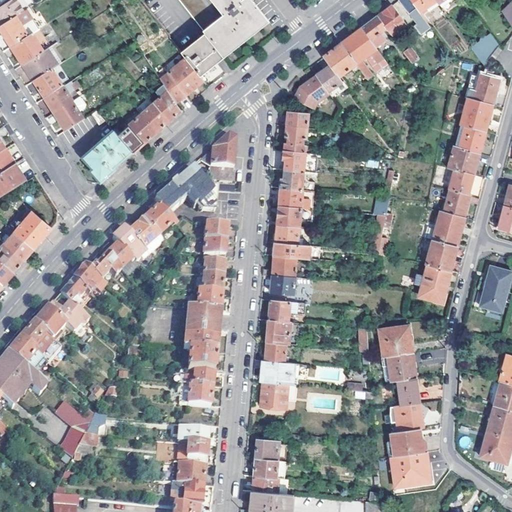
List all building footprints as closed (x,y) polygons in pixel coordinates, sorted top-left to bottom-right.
[(0,25),(0,26),(21,13),(12,0),(9,0),(0,6),(0,25)] [(12,0),(21,13),(25,10),(27,9),(21,0),(12,0)] [(212,0),(224,15),(203,31),(205,33),(222,54),(268,19),(253,0),(212,0)] [(431,27),(423,15),(410,0),(398,0),(417,24),(415,26),(422,34),(431,27)] [(410,0),(423,15),(439,4),(438,2),(436,0),(410,0)] [(511,0),(503,11),(511,23),(511,0)] [(402,19),(392,6),(388,9),(378,16),(387,28),(388,30),(402,19)] [(13,46),(35,31),(40,28),(34,18),(31,20),(25,10),(21,13),(0,26),(13,46)] [(387,28),(378,16),(373,20),(362,28),(371,41),(387,28)] [(271,23),(268,19),(222,54),(225,58),(271,23)] [(13,46),(24,63),(48,48),(51,46),(40,28),(35,31),(13,46)] [(383,62),(386,61),(371,41),(362,28),(358,32),(352,36),(342,45),(356,64),(373,87),(378,84),(362,62),(372,54),(379,63),(382,61),(383,62)] [(225,58),(222,54),(205,33),(182,52),(187,58),(201,76),(222,60),(225,58)] [(181,51),(168,35),(156,45),(160,50),(168,45),(176,55),(181,51)] [(492,35),(476,55),(484,67),(489,68),(492,64),(488,61),(499,45),(492,35)] [(326,57),(331,65),(340,77),(356,64),(342,45),(329,54),(326,57)] [(51,46),(48,48),(59,65),(60,64),(62,63),(51,46)] [(152,47),(144,53),(159,77),(167,70),(158,59),(160,57),(152,47)] [(35,80),(52,69),(59,65),(48,48),(24,63),(35,80)] [(411,48),(405,52),(413,62),(418,58),(411,48)] [(186,95),(204,79),(201,76),(187,58),(169,73),(161,79),(164,84),(176,102),(186,95)] [(52,69),(62,83),(69,78),(60,64),(59,65),(52,69)] [(319,75),(317,76),(329,93),(343,82),(340,77),(331,65),(325,70),(323,69),(319,73),(319,75)] [(35,80),(45,97),(63,86),(62,83),(52,69),(35,80)] [(481,75),(474,100),(493,105),(500,80),(481,75)] [(329,93),(317,76),(306,84),(303,88),(300,93),(298,96),(296,100),(314,109),(318,101),(329,93)] [(63,86),(45,97),(55,112),(73,100),(78,97),(75,93),(72,96),(70,94),(75,90),(69,82),(63,86)] [(176,102),(164,84),(158,90),(163,96),(154,103),(170,121),(177,115),(182,111),(176,102)] [(73,100),(80,111),(86,107),(79,96),(78,97),(73,100)] [(468,98),(461,125),(465,126),(486,132),(493,105),(474,100),(468,98)] [(66,130),(85,118),(80,111),(73,100),(55,112),(66,130)] [(154,103),(142,114),(157,132),(163,127),(170,121),(154,103)] [(97,110),(92,113),(99,124),(106,120),(97,110)] [(288,111),(287,126),(307,128),(309,113),(288,111)] [(130,125),(145,143),(151,138),(157,132),(142,114),(130,125)] [(130,125),(119,135),(134,153),(142,145),(145,143),(130,125)] [(306,138),(307,128),(287,126),(285,144),(285,150),(302,152),(304,138),(306,138)] [(465,126),(459,148),(480,153),(486,132),(465,126)] [(101,181),(134,153),(119,135),(115,131),(100,144),(85,157),(95,169),(93,171),(101,181)] [(213,168),(233,170),(234,156),(236,140),(232,138),(229,137),(201,161),(209,168),(213,168)] [(455,170),(474,175),(480,153),(459,148),(455,146),(449,168),(455,170)] [(0,173),(17,163),(9,152),(7,149),(0,153),(0,173)] [(283,169),(305,171),(306,152),(302,152),(285,150),(283,169)] [(387,151),(385,159),(397,160),(398,157),(387,151)] [(95,169),(85,157),(83,160),(93,171),(95,169)] [(0,193),(2,197),(28,181),(22,172),(17,163),(0,173),(0,193)] [(213,168),(211,180),(232,183),(233,170),(213,168)] [(203,211),(205,212),(205,210),(214,211),(215,204),(217,204),(218,192),(211,192),(192,169),(174,185),(163,194),(155,202),(160,208),(165,214),(176,206),(178,208),(186,202),(188,200),(195,208),(197,207),(203,211)] [(280,177),(279,186),(281,187),(303,189),(305,171),(283,169),(282,177),(280,177)] [(455,170),(450,190),(469,195),(474,175),(455,170)] [(313,209),(315,190),(303,189),(281,187),(279,206),(302,208),(313,209)] [(444,213),(465,218),(466,210),(465,209),(469,195),(450,190),(444,213)] [(375,214),(386,215),(387,209),(390,197),(378,196),(375,214)] [(193,211),(195,208),(188,200),(186,202),(193,211)] [(216,213),(217,204),(215,204),(214,211),(205,210),(205,212),(216,213)] [(27,206),(18,215),(25,221),(34,212),(27,206)] [(167,217),(178,208),(176,206),(165,214),(167,217)] [(300,226),(302,208),(279,206),(278,224),(300,226)] [(511,208),(505,207),(499,229),(511,232),(511,208)] [(160,238),(175,226),(167,217),(165,214),(160,208),(145,221),(160,238)] [(390,215),(391,210),(387,209),(386,215),(379,253),(385,255),(393,215),(390,215)] [(18,215),(8,226),(16,233),(34,249),(36,246),(52,228),(34,212),(25,221),(18,215)] [(433,240),(457,247),(465,218),(444,213),(441,212),(433,240)] [(149,255),(164,243),(160,238),(145,221),(130,234),(148,254),(149,255)] [(298,244),(300,226),(278,224),(276,242),(298,244)] [(204,240),(226,242),(227,228),(206,225),(204,240)] [(137,264),(148,254),(130,234),(125,229),(113,239),(119,245),(135,263),(137,264)] [(27,257),(34,249),(16,233),(5,243),(24,260),(27,257)] [(204,240),(203,256),(225,258),(226,242),(204,240)] [(428,265),(451,271),(457,247),(433,240),(426,265),(428,265)] [(298,244),(276,242),(275,255),(310,259),(311,246),(298,244)] [(24,260),(5,243),(0,248),(0,258),(15,271),(22,263),(24,260)] [(129,268),(135,263),(119,245),(108,255),(122,271),(127,266),(129,268)] [(122,271),(108,255),(93,272),(102,281),(110,272),(116,277),(122,271)] [(330,281),(332,261),(310,259),(275,255),(274,267),(274,269),(264,268),(263,275),(273,275),(296,278),(330,281)] [(204,267),(203,277),(223,278),(225,258),(203,256),(203,262),(201,263),(201,266),(204,267)] [(12,274),(15,271),(0,258),(0,281),(3,284),(12,274)] [(420,296),(442,301),(451,271),(428,265),(420,296)] [(91,293),(102,281),(93,272),(86,266),(77,277),(75,279),(87,290),(91,293)] [(511,272),(490,266),(480,306),(502,313),(511,273),(511,272)] [(296,278),(273,275),(271,300),(287,302),(287,295),(295,295),(296,278)] [(203,277),(202,293),(221,295),(221,293),(224,294),(224,287),(222,286),(223,278),(203,277)] [(61,294),(70,302),(78,294),(81,297),(87,290),(75,279),(69,286),(61,294)] [(91,293),(87,290),(81,297),(78,294),(70,302),(80,311),(93,296),(91,293)] [(198,293),(196,311),(220,313),(221,295),(202,293),(198,293)] [(295,322),(296,314),(289,314),(291,302),(287,302),(271,300),(269,319),(295,322)] [(83,328),(90,319),(80,311),(70,302),(65,308),(63,310),(54,302),(49,309),(75,332),(79,327),(83,328)] [(345,313),(342,326),(359,328),(365,328),(368,310),(336,306),(335,312),(345,313)] [(54,340),(66,326),(47,310),(45,313),(35,324),(46,334),(54,340)] [(189,350),(215,353),(220,313),(196,311),(186,310),(182,350),(189,350)] [(297,344),(299,322),(295,322),(269,319),(267,341),(286,344),(297,344)] [(46,334),(35,324),(29,331),(22,339),(33,349),(46,334)] [(387,328),(390,356),(414,353),(410,325),(387,328)] [(359,328),(360,351),(369,352),(366,329),(365,328),(359,328)] [(25,367),(37,353),(33,349),(22,339),(19,342),(9,352),(25,367)] [(285,362),(286,344),(267,341),(265,360),(285,362)] [(194,371),(214,373),(215,353),(189,350),(187,371),(194,371)] [(27,385),(31,388),(40,396),(48,387),(25,367),(9,352),(0,363),(0,399),(0,400),(8,406),(12,410),(19,401),(16,398),(27,385)] [(389,356),(392,381),(417,378),(414,353),(390,356),(389,356)] [(511,356),(506,355),(499,382),(500,382),(511,385),(511,356)] [(285,362),(265,360),(263,382),(288,384),(291,384),(292,374),(298,375),(299,364),(285,362)] [(343,369),(309,366),(308,379),(342,381),(343,369)] [(192,385),(212,387),(213,376),(214,373),(194,371),(192,385)] [(392,381),(394,396),(400,395),(401,405),(420,402),(417,378),(392,381)] [(261,406),(286,408),(288,384),(263,382),(261,406)] [(511,385),(500,382),(493,406),(511,410),(511,385)] [(178,404),(210,407),(212,387),(192,385),(178,384),(176,393),(179,393),(178,404)] [(19,401),(31,388),(27,385),(16,398),(19,401)] [(92,394),(97,398),(102,392),(97,388),(92,394)] [(397,422),(398,430),(420,427),(423,427),(420,406),(420,402),(401,405),(392,406),(391,415),(385,415),(386,423),(397,422)] [(59,448),(72,459),(75,454),(85,434),(90,425),(65,403),(56,414),(73,429),(64,443),(59,448)] [(486,433),(511,439),(511,410),(493,406),(486,433)] [(107,417),(95,415),(90,425),(85,434),(99,436),(99,428),(101,429),(105,427),(107,417)] [(391,432),(392,442),(394,456),(423,452),(421,432),(420,427),(398,430),(391,432)] [(188,445),(207,447),(208,432),(172,428),(171,437),(178,438),(177,444),(188,445)] [(480,457),(507,464),(511,444),(511,439),(486,433),(480,457)] [(90,448),(97,449),(99,436),(85,434),(75,454),(81,455),(89,456),(90,448)] [(254,449),(253,456),(256,456),(256,458),(278,460),(280,441),(258,439),(257,450),(254,449)] [(186,460),(205,462),(207,447),(188,445),(186,460)] [(394,486),(430,482),(426,452),(423,452),(394,456),(390,457),(394,486)] [(163,463),(178,464),(178,456),(165,454),(163,463)] [(276,478),(278,460),(256,458),(254,477),(276,478)] [(286,461),(278,460),(276,478),(284,479),(286,461)] [(176,484),(203,486),(205,467),(179,465),(176,484)] [(366,474),(365,482),(375,483),(376,475),(366,474)] [(285,494),(286,479),(284,479),(276,478),(254,477),(253,491),(282,493),(285,494)] [(171,501),(201,504),(203,486),(176,484),(171,483),(170,492),(172,492),(171,501)] [(64,489),(57,488),(52,497),(63,498),(64,489)] [(280,511),(282,493),(253,491),(251,510),(269,511),(280,511)] [(77,508),(78,499),(63,498),(52,497),(53,506),(75,508),(77,508)] [(154,507),(168,508),(169,499),(155,498),(154,507)] [(366,501),(365,511),(382,511),(382,503),(366,501)]
